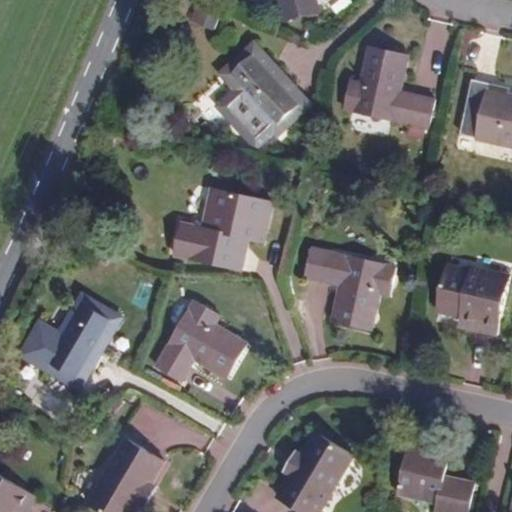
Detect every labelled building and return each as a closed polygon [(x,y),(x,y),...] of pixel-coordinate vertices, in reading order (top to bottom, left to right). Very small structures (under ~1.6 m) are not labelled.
[(279,0),(284,17),(312,10),(309,0),(279,0)] [(362,79),(351,77),(345,105),(427,124),(433,95),(401,87),(409,52),(371,43),(362,79)] [(306,103),(254,48),(226,73),(277,131),(306,103)] [(507,83),(471,75),(464,104),(465,108),(461,128),(474,132),(483,137),(511,143),(511,90),(506,89),(507,83)] [(217,227),(186,221),(179,253),(238,265),(245,234),(265,238),(274,197),(226,187),(217,227)] [(399,263),(316,244),(309,272),(343,281),(335,317),(375,327),(384,290),(392,292),(399,263)] [(478,268),(454,263),(442,311),(466,316),(463,325),(500,333),(511,280),(511,272),(479,265),(478,268)] [(117,315),(82,295),(43,362),(79,383),(117,315)] [(218,312),(192,297),(155,363),(180,378),(194,356),(226,375),(247,339),(214,320),(218,312)] [(303,449),(290,471),(292,472),(278,494),(308,511),(321,511),(356,452),(316,429),(304,450),(303,449)] [(104,511),(133,511),(139,503),(151,482),(163,460),(125,437),(88,502),(104,511)] [(451,453),(409,443),(398,492),(437,501),(436,508),(450,511),(469,511),(476,481),(446,474),(451,453)] [(284,468),(290,471),(303,449),(297,446),(284,468)] [(25,511),(36,496),(0,474),(0,511),(25,511)] [(151,482),(139,503),(147,507),(158,486),(151,482)]
